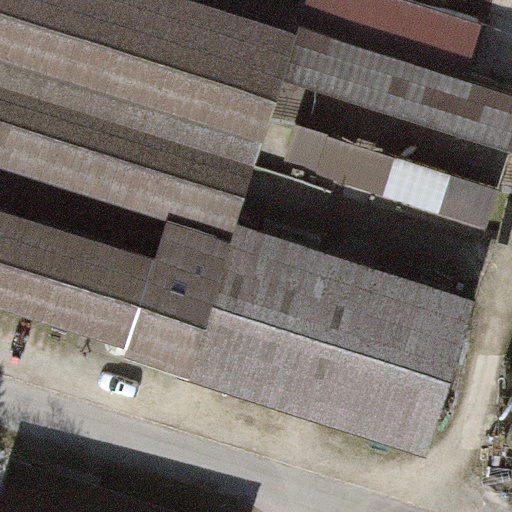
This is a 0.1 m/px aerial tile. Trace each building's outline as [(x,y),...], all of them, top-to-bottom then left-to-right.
[(0,207),(0,291),(422,427),(464,298),(231,224),(282,66),(294,31),(195,0),(0,0),(0,152),(176,208),(160,258),(0,207)] [(303,0),(296,22),(467,77),(485,23),(415,0),(303,0)] [(294,31),(282,66),(511,141),(511,92),(467,77),(296,22),(294,31)] [(378,188),(489,223),(499,190),(389,155),(378,188)] [(119,511),(9,478),(0,506),(0,511),(119,511)]
